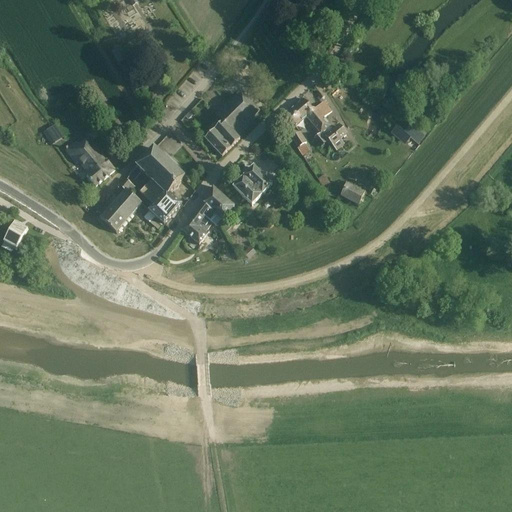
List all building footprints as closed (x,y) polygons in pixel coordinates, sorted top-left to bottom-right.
[(120,48),(111,53),(119,65),(127,60),(120,48)] [(326,77),(321,81),(325,87),(331,82),(326,77)] [(216,116),(222,123),(205,141),(223,158),(240,140),(236,135),(260,111),(247,99),(246,100),(242,95),(236,100),(234,98),(216,116)] [(306,118),(313,111),(303,99),(280,119),(291,131),(306,118)] [(323,103),(313,111),(306,118),(315,128),(324,119),(332,112),(323,103)] [(331,127),(324,119),(315,128),(321,135),(328,143),(329,145),(331,143),(335,148),(342,142),(340,141),(347,135),(340,127),(333,132),(330,128),(331,127)] [(405,131),(409,125),(402,122),(399,127),(405,131)] [(394,132),(405,143),(411,137),(419,144),(426,136),(412,123),(404,132),(399,127),(394,132)] [(313,141),(321,150),(328,143),(321,135),(315,128),(312,130),(318,136),(313,141)] [(50,130),(44,134),(50,143),(56,139),(50,130)] [(297,150),(307,144),(301,133),(291,139),(297,150)] [(115,172),(93,143),(90,146),(87,140),(78,146),(76,143),(66,151),(76,164),(79,162),(88,175),(86,176),(96,188),(115,172)] [(142,173),(150,181),(167,197),(169,195),(185,178),(154,149),(137,168),(129,176),(135,182),(142,173)] [(234,189),(252,208),(273,187),(254,168),(234,189)] [(127,191),(130,194),(135,188),(126,180),(120,187),(125,192),(127,191)] [(150,213),(164,225),(165,226),(182,206),(169,195),(167,197),(150,181),(139,194),(155,206),(150,213)] [(347,185),(340,199),(359,208),(365,194),(347,185)] [(203,204),(206,207),(222,222),(235,207),(213,187),(203,204)] [(110,209),(125,223),(142,205),(130,194),(127,191),(125,192),(117,201),(114,199),(111,204),(113,206),(110,209)] [(100,214),(106,207),(99,201),(93,207),(100,214)] [(213,224),(217,218),(206,207),(203,204),(195,215),(202,220),(204,218),(208,222),(210,221),(213,224)] [(116,234),(125,223),(110,209),(100,220),(116,234)] [(205,234),(213,224),(210,221),(208,222),(204,218),(202,220),(195,215),(182,232),(200,246),(207,236),(205,234)] [(10,221),(0,240),(20,251),(30,232),(10,221)]
